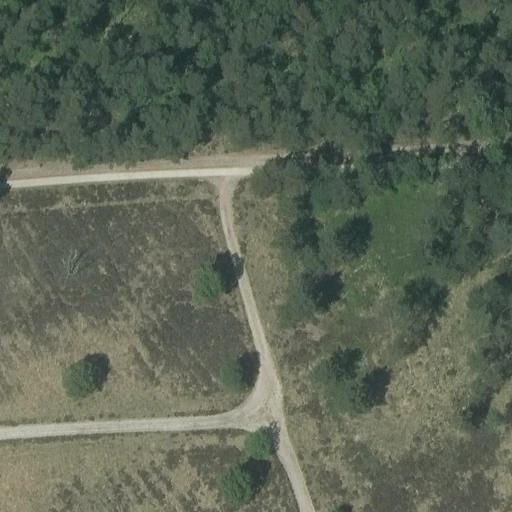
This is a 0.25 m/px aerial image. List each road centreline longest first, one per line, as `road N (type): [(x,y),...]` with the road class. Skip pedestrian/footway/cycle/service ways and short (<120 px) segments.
road 1 (track): [(511,149),(224,167)]
road 2 (track): [(275,417),(0,433)]
road 3 (track): [(224,167),(217,180),(275,417)]
road 4 (track): [(0,174),(224,167)]
